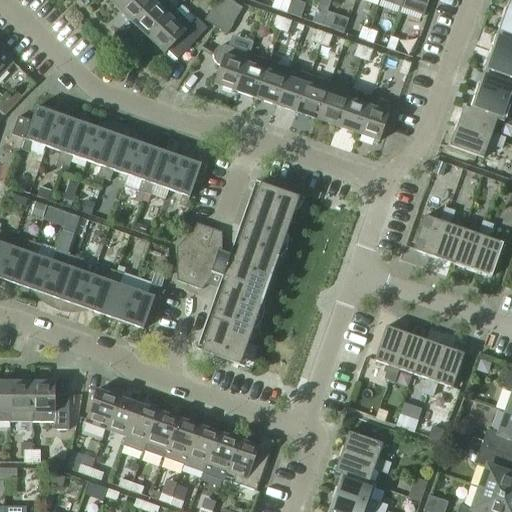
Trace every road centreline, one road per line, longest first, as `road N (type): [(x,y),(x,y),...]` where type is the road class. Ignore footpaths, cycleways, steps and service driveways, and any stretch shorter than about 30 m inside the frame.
road 1 (residential): [(385,183),(95,91),(0,0)]
road 2 (residential): [(309,432),(0,316)]
road 3 (residential): [(385,183),(418,151),(471,0)]
road 4 (residential): [(511,325),(353,273)]
road 5 (residential): [(309,432),(309,404),(353,273)]
